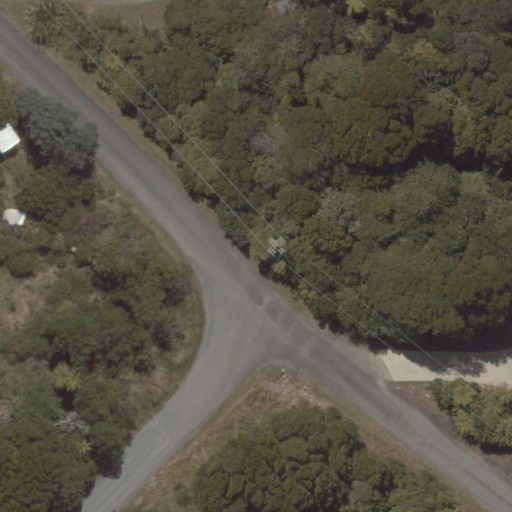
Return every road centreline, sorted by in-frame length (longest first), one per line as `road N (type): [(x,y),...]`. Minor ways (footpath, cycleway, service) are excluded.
road 1 (residential): [(0,34),(270,309)]
road 2 (residential): [(511,511),(270,309)]
road 3 (residential): [(92,511),(270,309)]
